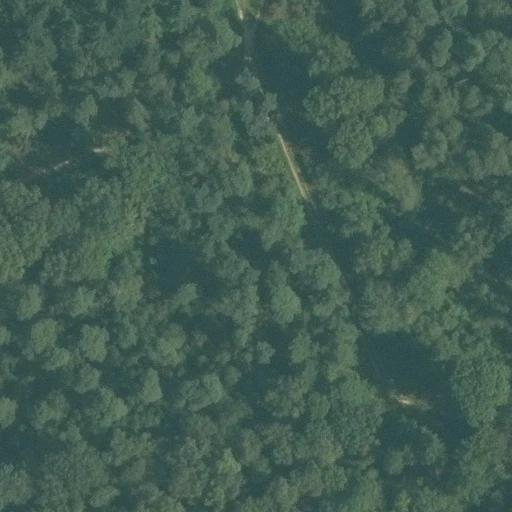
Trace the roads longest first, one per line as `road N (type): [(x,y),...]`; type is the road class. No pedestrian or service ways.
road 1 (track): [(511,509),(499,490),(409,421),(297,172),(237,0)]
road 2 (track): [(254,0),(233,69),(177,122),(0,189)]
